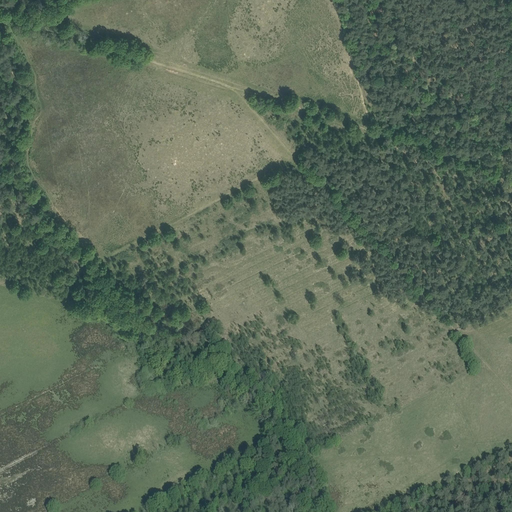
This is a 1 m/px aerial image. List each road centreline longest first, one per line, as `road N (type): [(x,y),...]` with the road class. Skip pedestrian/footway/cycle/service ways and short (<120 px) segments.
road 1 (track): [(0,23),(37,76),(31,167),(43,186),(59,191),(57,206),(82,235),(118,310),(165,345),(225,359),(238,376),(262,379),(307,446),(304,456)]
road 2 (track): [(245,90),(511,393)]
road 3 (track): [(245,90),(470,156),(511,145)]
road 4 (track): [(13,16),(245,90)]
